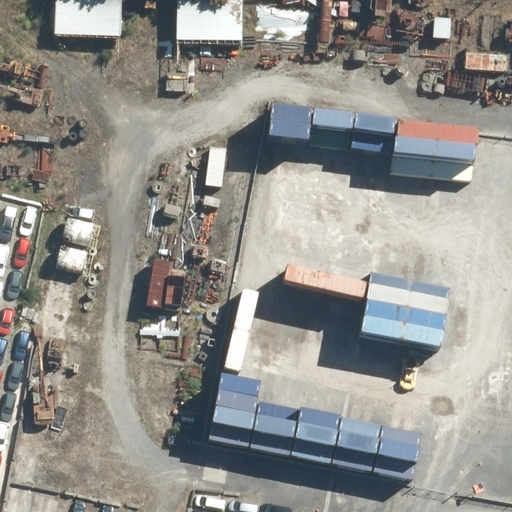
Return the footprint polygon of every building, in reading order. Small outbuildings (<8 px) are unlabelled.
[(126,0),(56,0),(55,37),(125,40),(126,0)] [(245,0),(179,0),(178,42),(244,44),(245,0)] [(511,56),(467,53),(466,71),(510,74),(511,56)] [(385,55),(370,55),(369,100),(384,101),(385,55)] [(195,74),(167,73),(166,94),(194,95),(195,74)] [(344,91),(295,89),(295,105),(343,107),(344,91)] [(147,216),(129,215),(125,263),(144,264),(147,216)] [(92,253),(60,246),(55,268),(87,276),(92,253)] [(213,375),(181,367),(172,404),(204,412),(213,375)]
